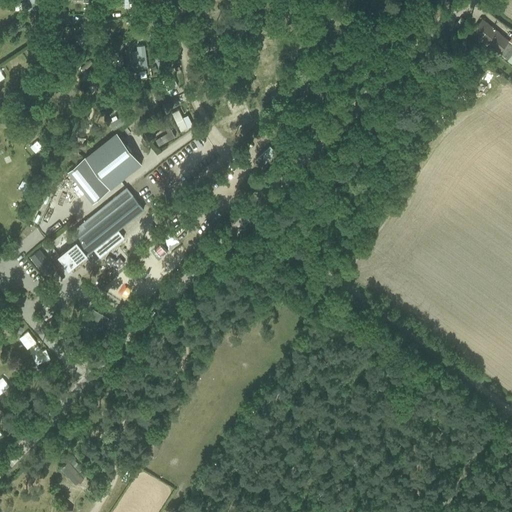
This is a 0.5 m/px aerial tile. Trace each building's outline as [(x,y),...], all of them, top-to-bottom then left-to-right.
[(159,0),(152,0),(154,8),(160,8),(159,0)] [(22,2),(21,9),(44,11),(45,4),(36,3),(27,2),(22,2)] [(511,53),(511,42),(507,38),(490,25),(482,18),(473,30),(480,37),(500,52),(508,59),(511,53)] [(259,47),(266,44),(258,28),(251,32),(259,47)] [(99,31),(75,36),(76,45),(100,40),(99,31)] [(138,46),(137,47),(137,50),(139,61),(140,68),(147,67),(144,46),(142,45),(138,46)] [(158,47),(151,50),(158,66),(165,63),(163,59),(158,48),(158,47)] [(117,52),(101,56),(104,69),(111,67),(109,61),(118,58),(117,52)] [(261,62),(268,58),(265,53),(252,60),(259,75),(266,71),(261,62)] [(89,58),(80,67),(84,71),(93,63),(89,58)] [(41,72),(36,83),(42,85),(47,74),(41,72)] [(166,74),(160,77),(167,93),(173,90),(172,88),(167,77),(166,74)] [(98,79),(93,81),(98,92),(103,90),(98,79)] [(260,96),(272,85),(269,81),(256,92),(260,96)] [(238,97),(233,100),(236,105),(241,103),(238,97)] [(14,99),(2,101),(3,107),(15,105),(14,99)] [(221,110),(227,108),(224,100),(218,102),(221,110)] [(178,110),(172,113),(181,131),(187,128),(182,117),(178,110)] [(111,122),(110,123),(113,129),(131,119),(128,113),(117,119),(111,122)] [(93,125),(90,131),(100,137),(104,131),(93,125)] [(167,133),(156,139),(159,145),(175,136),(168,125),(164,127),(167,133)] [(67,171),(92,203),(141,163),(116,132),(67,171)] [(74,142),(73,147),(85,150),(86,144),(74,142)] [(58,255),(62,261),(68,269),(143,209),(126,187),(87,218),(89,221),(71,235),(75,241),(58,255)] [(90,310),(87,315),(84,314),(82,318),(92,323),(91,326),(99,331),(106,319),(90,310)] [(37,311),(30,314),(43,339),(53,334),(51,329),(60,324),(54,313),(42,320),(37,311)] [(61,467),(68,474),(76,483),(86,474),(72,458),(61,467)]
